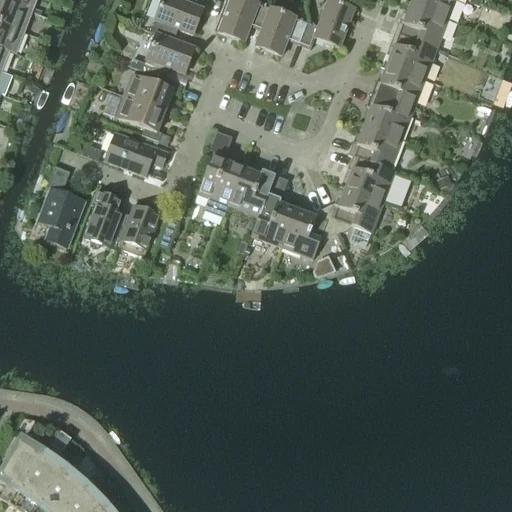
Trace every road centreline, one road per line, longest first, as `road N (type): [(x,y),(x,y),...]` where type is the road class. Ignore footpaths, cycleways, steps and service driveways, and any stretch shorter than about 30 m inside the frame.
road 1 (unclassified): [(72,169),(178,208),(202,137)]
road 2 (unclassified): [(339,127),(320,179),(202,137)]
road 3 (unclassified): [(202,137),(224,84),(339,127)]
road 4 (unclassified): [(339,127),(384,0)]
